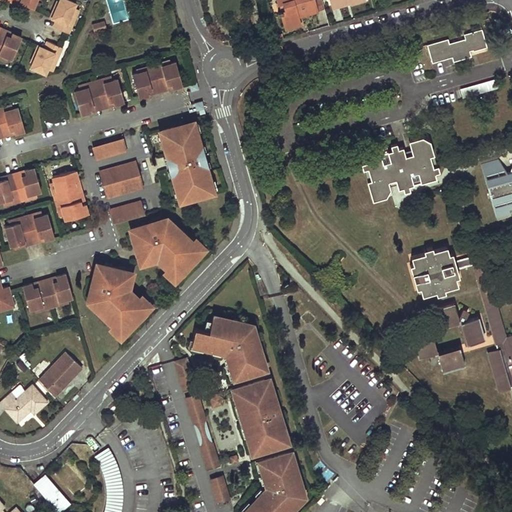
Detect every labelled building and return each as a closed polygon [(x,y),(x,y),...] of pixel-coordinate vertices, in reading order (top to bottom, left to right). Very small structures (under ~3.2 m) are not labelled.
[(12,0),(12,1),(27,8),(28,6),(20,2),(20,0),(19,0),(12,0)] [(75,3),(68,0),(59,0),(59,1),(54,12),(57,13),(55,18),(56,19),(53,26),(68,33),(71,25),(67,23),(73,8),(75,3)] [(277,0),(278,3),(283,1),(285,10),(280,11),(278,12),(278,14),(281,13),(284,24),(299,20),(297,16),(296,10),(299,9),(301,15),(316,11),(313,0),(277,0)] [(348,0),(346,0),(330,5),(332,9),(349,4),(348,0)] [(56,1),(50,16),(55,18),(57,13),(54,12),(59,1),(56,1)] [(71,25),(78,10),(73,8),(67,23),(71,25)] [(299,20),(284,24),(286,29),(300,25),(299,20)] [(107,29),(104,21),(92,24),(94,33),(107,29)] [(427,42),(432,60),(452,54),(453,59),(471,53),(470,48),(473,47),(473,48),(487,44),(482,26),(464,31),(465,36),(450,40),(448,36),(427,42)] [(12,32),(0,28),(0,32),(10,37),(12,32)] [(0,53),(6,56),(12,58),(21,37),(12,32),(10,37),(0,32),(0,53)] [(40,52),(37,51),(33,62),(30,67),(45,73),(47,68),(54,53),(58,55),(62,47),(47,41),(44,48),(42,47),(40,52)] [(37,45),(31,61),(33,62),(37,51),(40,52),(42,47),(37,45)] [(54,53),(47,68),(52,70),(58,55),(54,53)] [(169,63),(168,60),(152,64),(154,71),(162,69),(161,66),(169,63)] [(132,74),(138,97),(148,94),(147,90),(159,86),(171,83),(172,87),(182,84),(175,62),(169,63),(161,66),(162,69),(154,71),(147,73),(146,70),(138,72),(132,74)] [(137,68),(138,72),(146,70),(147,73),(154,71),(152,64),(137,68)] [(111,80),(110,76),(94,81),(96,88),(104,86),(103,82),(111,80)] [(496,76),(460,86),(463,96),(499,86),(496,76)] [(74,91),(80,114),(90,111),(89,106),(101,103),(113,100),(114,104),(124,101),(117,78),(111,80),(103,82),(104,86),(96,88),(89,90),(88,87),(80,89),(74,91)] [(79,85),(80,89),(88,87),(89,90),(96,88),(94,81),(79,85)] [(189,83),(191,91),(198,89),(196,81),(189,83)] [(194,103),(196,110),(204,108),(202,101),(194,103)] [(12,109),(11,105),(0,107),(0,115),(4,114),(3,111),(12,109)] [(0,131),(1,132),(13,128),(14,133),(24,130),(18,107),(12,109),(3,111),(4,114),(0,115),(0,131)] [(195,121),(186,123),(187,127),(193,126),(195,131),(198,130),(195,121)] [(180,197),(180,199),(193,196),(191,192),(204,188),(211,186),(209,181),(205,168),(203,160),(201,152),(199,144),(195,131),(193,126),(187,127),(174,131),(173,127),(160,130),(161,132),(163,140),(167,154),(169,162),(171,168),(174,176),(177,189),(180,197)] [(372,200),(391,194),(389,186),(387,181),(395,179),(396,183),(401,182),(407,185),(435,177),(434,173),(438,172),(436,165),(432,167),(428,155),(433,154),(427,135),(408,140),(411,149),(412,154),(405,156),(404,151),(402,146),(398,148),(396,143),(390,145),(391,149),(388,150),(385,141),(377,144),(379,153),(364,157),(365,162),(361,163),(362,169),(363,169),(367,168),(371,179),(366,180),(372,200)] [(122,137),(92,146),(96,157),(125,149),(122,137)] [(480,160),(497,221),(511,216),(511,169),(506,172),(496,156),(480,160)] [(135,162),(100,172),(107,196),(142,186),(135,162)] [(0,179),(0,201),(3,201),(11,198),(10,195),(18,193),(25,191),(26,194),(35,192),(41,190),(34,167),(24,170),(25,175),(14,178),(6,180),(6,178),(0,179)] [(363,169),(362,169),(366,180),(371,179),(367,168),(363,169)] [(78,179),(75,169),(52,176),(54,182),(56,190),(59,189),(62,197),(64,204),(61,205),(63,213),(65,219),(88,213),(85,203),(80,204),(77,192),(74,180),(78,179)] [(204,188),(205,192),(215,189),(212,180),(209,181),(211,186),(204,188)] [(56,190),(54,182),(50,183),(55,199),(62,197),(59,189),(56,190)] [(36,196),(35,192),(26,194),(25,191),(18,193),(20,200),(36,196)] [(11,198),(3,201),(4,205),(20,200),(18,193),(10,195),(11,198)] [(55,199),(59,214),(63,213),(61,205),(64,204),(62,197),(55,199)] [(140,202),(111,211),(114,222),(144,214),(140,202)] [(34,221),(33,217),(41,215),(40,211),(24,216),(26,223),(34,221)] [(54,236),(47,213),(41,215),(33,217),(34,221),(26,223),(19,225),(18,222),(10,224),(5,226),(10,246),(15,245),(24,242),(23,240),(31,238),(43,235),(44,239),(54,236)] [(8,220),(10,224),(18,222),(19,225),(26,223),(24,216),(8,220)] [(166,270),(174,277),(178,273),(185,265),(184,264),(187,261),(190,258),(191,259),(199,251),(202,247),(195,240),(192,243),(166,218),(160,220),(161,224),(156,229),(152,229),(149,231),(147,224),(131,229),(137,249),(144,247),(144,249),(149,247),(150,253),(153,252),(159,251),(164,255),(160,259),(169,267),(166,270)] [(151,223),(156,229),(161,224),(160,220),(151,223)] [(15,245),(16,247),(32,242),(31,238),(23,240),(24,242),(15,245)] [(511,241),(470,254),(497,348),(498,348),(504,346),(511,344),(511,241)] [(411,264),(409,264),(416,288),(419,287),(421,294),(434,290),(435,294),(444,291),(443,288),(457,284),(454,276),(458,276),(456,268),(453,260),(451,252),(448,253),(445,245),(432,249),(431,246),(422,248),(423,252),(410,255),(412,263),(411,264)] [(141,261),(151,258),(150,253),(149,247),(144,249),(144,247),(137,249),(141,261)] [(159,251),(153,252),(160,259),(164,255),(159,251)] [(190,258),(187,261),(190,264),(201,253),(199,251),(191,259),(190,258)] [(0,265),(1,265),(0,259),(0,309),(13,306),(8,286),(1,288),(0,287),(0,265)] [(178,273),(180,275),(190,264),(187,261),(184,264),(185,265),(178,273)] [(90,294),(89,300),(115,324),(112,327),(120,334),(124,330),(131,322),(130,321),(133,318),(135,315),(137,316),(145,309),(148,305),(141,297),(138,300),(129,291),(125,295),(121,291),(122,285),(123,282),(117,280),(118,276),(116,276),(118,269),(97,264),(94,280),(101,282),(98,285),(99,289),(94,294),(90,294)] [(130,272),(118,269),(116,276),(118,276),(117,280),(123,282),(123,281),(127,282),(130,272)] [(22,286),(29,309),(35,307),(43,304),(42,301),(49,299),(57,297),(58,300),(66,298),(72,296),(66,273),(56,276),(57,280),(45,284),(33,287),(32,283),(22,286)] [(99,289),(93,284),(90,294),(94,294),(99,289)] [(129,291),(122,285),(121,291),(125,295),(129,291)] [(51,306),(67,301),(66,298),(58,300),(57,297),(49,299),(51,306)] [(35,307),(36,310),(51,306),(49,299),(42,301),(43,304),(35,307)] [(431,310),(435,324),(457,319),(457,318),(452,304),(431,310)] [(460,311),(457,318),(462,320),(465,314),(466,312),(466,311),(466,309),(465,308),(464,307),(462,308),(461,308),(461,309),(460,311)] [(135,315),(133,318),(136,321),(147,311),(145,309),(137,316),(135,315)] [(195,327),(191,343),(205,346),(212,347),(222,350),(225,354),(227,355),(228,355),(228,354),(231,358),(229,360),(230,362),(231,368),(234,377),(264,367),(258,347),(256,348),(250,326),(232,322),(232,320),(212,315),(208,330),(195,327)] [(461,320),(467,343),(482,338),(476,316),(462,320),(461,320)] [(124,330),(126,332),(136,321),(133,318),(130,321),(131,322),(124,330)] [(232,320),(232,322),(250,326),(251,322),(233,318),(232,320)] [(254,325),(250,326),(256,348),(258,347),(260,346),(254,325)] [(427,330),(412,334),(418,355),(432,351),(427,330)] [(511,376),(504,346),(498,348),(508,384),(511,382),(511,376)] [(459,348),(437,354),(441,369),(462,363),(459,348)] [(497,348),(490,351),(500,386),(508,384),(498,348),(497,348)] [(70,379),(82,366),(67,351),(38,380),(54,396),(61,389),(58,386),(68,377),(70,379)] [(186,357),(174,360),(183,390),(195,386),(186,357)] [(264,379),(237,387),(237,389),(240,400),(238,401),(238,403),(242,415),(245,424),(248,436),(249,439),(252,438),(255,449),(256,450),(283,442),(283,441),(279,429),(283,428),(281,421),(279,421),(276,414),(279,409),(274,406),(272,399),(274,398),(271,390),(268,391),(264,380),(264,379)] [(34,413),(47,401),(32,383),(16,397),(12,392),(0,402),(17,421),(30,409),(34,413)] [(235,404),(238,403),(238,401),(240,400),(237,389),(231,390),(235,404)] [(197,393),(185,397),(207,469),(219,465),(197,393)] [(209,396),(212,406),(223,403),(219,393),(209,396)] [(249,439),(248,436),(245,437),(249,451),(255,449),(252,438),(249,439)] [(110,450),(106,445),(91,454),(94,458),(96,462),(98,466),(100,469),(101,473),(102,476),(103,481),(104,485),(104,489),(105,492),(105,497),(104,501),(104,505),(103,508),(102,511),(117,511),(121,494),(119,474),(115,461),(110,450)] [(290,451),(260,461),(262,469),(264,475),(265,478),(268,478),(267,483),(266,482),(265,485),(264,489),(263,492),(257,498),(252,503),(243,511),(286,511),(290,509),(288,508),(301,494),(294,472),(296,472),(290,451)] [(31,482),(32,484),(41,476),(49,485),(40,493),(48,502),(57,494),(64,502),(55,510),(57,511),(69,501),(43,471),(31,482)] [(296,472),(294,472),(301,494),(305,493),(298,471),(296,472)] [(222,474),(210,478),(217,502),(229,498),(222,474)] [(41,476),(32,484),(40,493),(49,485),(41,476)] [(57,494),(48,502),(55,510),(64,502),(57,494)] [(301,494),(288,508),(290,509),(291,510),(304,497),(301,494)]
